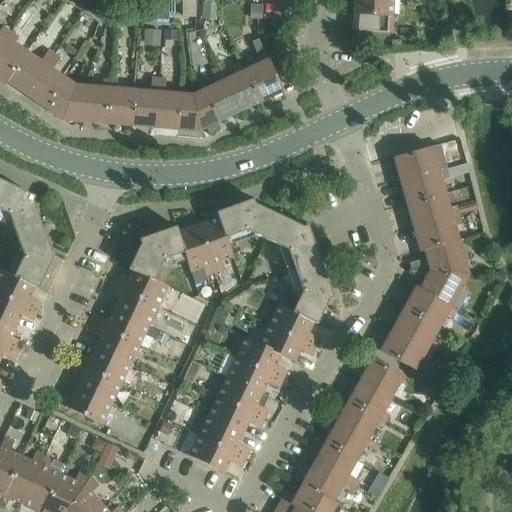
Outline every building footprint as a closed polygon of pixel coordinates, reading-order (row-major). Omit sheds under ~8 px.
[(389,0),(354,0),(352,32),(391,35),(392,16),(389,16),(389,0)] [(250,7),(249,19),(256,19),(260,20),(261,8),(250,7)] [(203,9),(202,19),(214,20),(215,10),(203,9)] [(0,47),(10,34),(2,28),(0,31),(0,47)] [(145,32),(144,43),(158,44),(159,33),(145,32)] [(176,33),(164,33),(164,42),(176,42),(176,33)] [(10,34),(0,47),(0,84),(3,87),(6,83),(5,83),(25,53),(14,45),(18,39),(10,34)] [(5,83),(6,83),(25,97),(53,56),(47,52),(40,63),(25,53),(5,83)] [(259,64),(244,71),(260,104),(282,93),(267,60),(266,60),(263,54),(256,57),(259,64)] [(53,56),(25,97),(45,110),(66,80),(52,71),(59,60),(53,56)] [(223,66),(217,69),(238,114),(260,104),(244,71),(229,78),(223,66)] [(200,92),(202,96),(216,124),(238,114),(217,69),(210,72),(216,84),(200,92)] [(133,91),(130,123),(130,127),(154,129),(154,125),(158,80),(151,79),(150,93),(133,91)] [(66,80),(45,110),(62,122),(75,87),(74,86),(66,80)] [(158,80),(154,125),(154,129),(178,131),(178,127),(180,100),(181,100),(182,95),(164,94),(165,80),(158,80)] [(84,87),(81,119),(81,123),(106,125),(109,82),(102,82),(101,89),(84,87)] [(116,83),(109,82),(106,125),(130,127),(130,123),(133,91),(116,90),(116,83)] [(180,100),(178,127),(178,131),(198,133),(205,129),(209,137),(220,131),(216,124),(202,96),(192,101),(181,100),(180,100)] [(432,148),(396,158),(392,159),(399,183),(445,170),(442,161),(436,163),(432,148)] [(463,157),(453,160),(455,167),(465,164),(463,157)] [(454,167),(445,170),(447,179),(448,180),(457,177),(454,167)] [(445,170),(399,183),(405,206),(445,195),(441,181),(447,179),(445,170)] [(0,211),(7,215),(15,236),(40,227),(31,202),(34,198),(0,181),(0,211)] [(445,195),(405,206),(412,229),(458,216),(455,207),(449,209),(445,195)] [(215,214),(217,222),(218,222),(224,240),(225,239),(246,232),(266,242),(278,217),(253,205),(252,201),(215,214)] [(458,216),(412,229),(419,253),(423,252),(423,251),(458,241),(454,227),(460,225),(458,216)] [(278,217),(266,242),(286,251),(293,272),(319,263),(307,227),(302,228),(278,217)] [(217,222),(198,229),(214,276),(223,272),(219,260),(231,255),(225,239),(224,240),(218,222),(217,222)] [(22,257),(13,277),(13,278),(31,286),(30,287),(37,290),(54,255),(49,253),(40,227),(15,236),(22,257)] [(127,271),(134,274),(134,273),(153,282),(153,281),(162,261),(183,254),(177,236),(178,236),(175,228),(138,241),(139,246),(127,271)] [(198,229),(178,236),(177,236),(183,254),(188,270),(201,266),(205,279),(214,276),(198,229)] [(409,265),(410,269),(468,276),(458,241),(423,251),(423,252),(425,260),(409,265)] [(301,293),(291,313),(310,322),(309,323),(316,326),(328,301),(332,299),(319,263),(293,272),(301,293)] [(468,276),(410,269),(408,274),(423,283),(419,290),(418,290),(450,309),(450,308),(468,276)] [(2,272),(0,275),(0,295),(37,313),(41,305),(26,298),(30,287),(31,286),(13,278),(13,277),(2,272)] [(114,277),(110,285),(154,307),(164,286),(153,281),(153,282),(134,273),(134,274),(129,284),(114,277)] [(154,307),(110,285),(105,294),(121,301),(115,312),(145,326),(154,307)] [(415,288),(403,309),(438,329),(445,316),(451,320),(456,311),(450,308),(450,309),(418,290),(419,290),(415,288)] [(0,295),(0,319),(12,326),(17,315),(32,322),(37,313),(0,295)] [(280,307),(271,328),(315,349),(319,340),(304,333),(309,323),(310,322),(291,313),(280,307)] [(403,309),(391,330),(433,353),(437,345),(431,342),(438,329),(403,309)] [(95,316),(91,324),(136,346),(145,326),(115,312),(110,323),(95,316)] [(0,319),(0,343),(18,352),(22,344),(7,336),(12,326),(0,319)] [(136,346),(91,324),(87,333),(102,340),(97,351),(126,365),(136,346)] [(271,328),(262,347),(261,347),(276,354),(276,355),(290,362),(296,350),(311,358),(315,349),(271,328)] [(379,352),(383,354),(415,372),(422,358),(428,362),(433,353),(391,330),(379,352)] [(159,332),(154,341),(164,346),(168,337),(159,332)] [(247,340),(237,360),(282,381),(286,373),(271,366),(276,355),(276,354),(261,347),(262,347),(247,340)] [(0,343),(0,354),(14,361),(18,352),(0,343)] [(77,355),(72,363),(117,385),(126,365),(97,351),(92,362),(77,355)] [(226,355),(217,374),(228,380),(258,394),(263,383),(278,390),(282,381),(237,360),(226,355)] [(371,359),(359,381),(390,398),(399,384),(405,387),(408,381),(403,377),(371,359)] [(117,385),(72,363),(68,372),(84,379),(78,390),(108,404),(117,385)] [(228,380),(219,399),(264,420),(268,412),(252,404),(258,394),(228,380)] [(359,381),(353,391),(347,402),(385,423),(388,417),(382,413),(390,398),(359,381)] [(108,404),(78,390),(73,401),(58,394),(54,403),(69,410),(98,424),(108,404)] [(219,399),(210,419),(239,433),(244,422),(259,429),(264,420),(219,399)] [(347,402),(335,423),(367,440),(375,426),(381,429),(385,423),(347,402)] [(210,419),(200,438),(245,459),(249,451),(234,443),(239,433),(210,419)] [(335,423),(324,444),(355,461),(364,447),(375,453),(379,447),(367,440),(335,423)] [(164,424),(159,434),(166,437),(171,427),(164,424)] [(72,428),(68,438),(75,441),(79,431),(72,428)] [(245,459),(200,438),(191,458),(220,472),(226,461),(241,468),(245,459)] [(0,447),(0,496),(2,497),(20,457),(9,452),(14,443),(4,439),(0,447)] [(95,440),(90,450),(100,455),(105,445),(95,440)] [(324,444),(312,465),(355,489),(359,483),(347,476),(355,461),(324,444)] [(106,445),(101,455),(112,460),(117,450),(106,445)] [(20,457),(2,497),(6,499),(7,498),(22,505),(44,457),(35,453),(31,462),(20,457)] [(44,457),(22,505),(37,511),(42,511),(59,476),(48,470),(53,461),(44,457)] [(312,465),(301,485),(305,487),(304,488),(332,504),(340,489),(352,495),(355,489),(312,465)] [(59,476),(42,511),(65,511),(90,478),(78,473),(74,482),(59,476)] [(90,478),(65,511),(95,511),(102,506),(91,494),(98,487),(90,478)] [(285,492),(274,511),(327,511),(332,504),(304,488),(305,487),(301,485),(294,497),(285,492)] [(372,485),(367,494),(376,500),(382,490),(372,485)]
